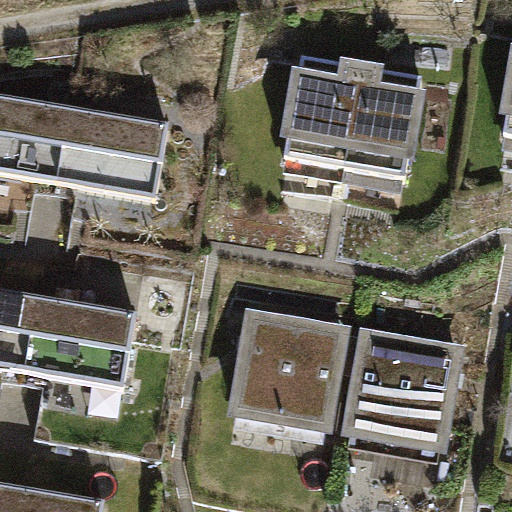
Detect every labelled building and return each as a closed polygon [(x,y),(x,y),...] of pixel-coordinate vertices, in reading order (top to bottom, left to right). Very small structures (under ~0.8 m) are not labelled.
[(277,179),(341,191),(361,81),(297,70),(277,179)] [(341,191),(403,201),(422,92),(361,81),(341,191)] [(511,86),(499,156),(511,158),(511,86)] [(0,189),(54,199),(67,119),(0,108),(0,189)] [(54,199),(152,214),(165,135),(67,119),(54,199)] [(0,381),(23,385),(35,310),(0,304),(0,381)] [(23,385),(121,400),(133,325),(35,310),(23,385)] [(245,319),(225,426),(328,445),(348,338),(245,319)] [(360,340),(341,445),(442,463),(460,358),(360,340)] [(418,469),(381,462),(377,485),(414,492),(418,469)] [(0,511),(97,511),(3,497),(0,511)]
